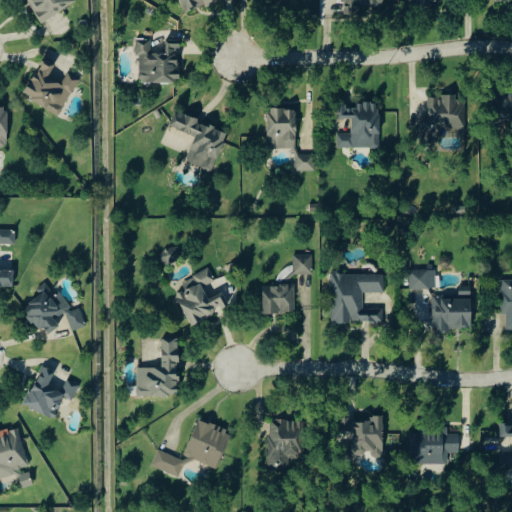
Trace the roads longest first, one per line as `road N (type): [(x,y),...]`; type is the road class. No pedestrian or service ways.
road 1 (residential): [(230,57),(351,60),(511,47)]
road 2 (residential): [(242,372),(339,366),(456,382),(511,378)]
